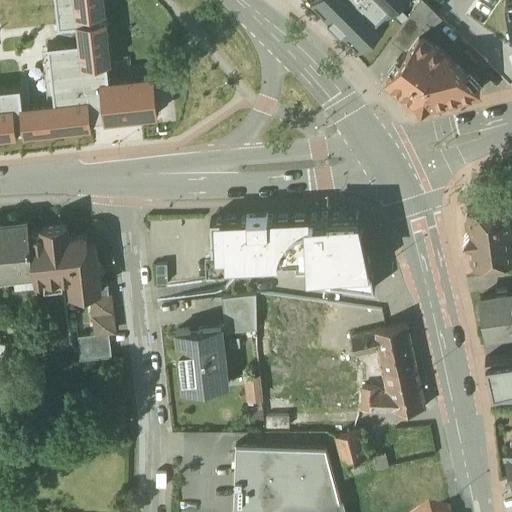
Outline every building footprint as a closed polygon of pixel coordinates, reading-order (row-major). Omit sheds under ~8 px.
[(46,0),(57,102),(20,105),(23,132),(155,118),(151,76),(113,80),(104,0),(46,0)] [(395,20),(374,0),(316,0),(322,5),(324,2),(358,35),(355,38),(362,45),(365,43),(369,46),(395,20)] [(504,0),(473,0),(495,15),(504,0)] [(411,14),(391,41),(407,52),(420,35),(423,37),(430,27),(411,14)] [(423,37),(420,35),(407,52),(388,79),(423,105),(481,91),(481,90),(450,57),(423,37)] [(509,203),(468,209),(469,213),(466,216),(467,224),(471,227),(471,231),(465,240),(473,247),(476,265),(511,260),(511,225),(509,203)] [(312,254),(367,248),(359,212),(329,214),(324,215),(324,214),(310,215),(312,254)] [(273,217),(278,263),(308,261),(308,280),(313,280),(310,215),(274,216),(273,217)] [(278,263),(273,217),(269,217),(268,216),(248,217),(248,218),(243,219),(242,264),(278,263)] [(242,264),(243,219),(243,218),(211,220),(214,266),(242,264)] [(29,222),(0,225),(0,275),(35,272),(31,234),(29,222)] [(68,225),(43,228),(44,232),(31,234),(35,272),(37,281),(46,280),(49,276),(58,275),(63,278),(71,277),(72,292),(75,292),(74,288),(90,286),(101,285),(100,284),(99,272),(104,265),(98,260),(96,244),(87,245),(86,235),(69,237),(68,225)] [(367,248),(312,254),(313,280),(376,289),(367,248)] [(101,285),(90,286),(91,298),(110,296),(110,295),(108,283),(100,284),(101,285)] [(510,291),(495,294),(495,296),(481,298),(486,335),(511,331),(511,293),(510,293),(510,291)] [(110,296),(91,298),(96,335),(110,333),(110,334),(117,333),(112,294),(110,295),(110,296)] [(256,294),(223,297),(225,326),(258,323),(256,294)] [(407,324),(376,331),(377,336),(380,350),(384,370),(416,363),(407,324)] [(222,325),(177,330),(184,390),(228,385),(222,325)] [(96,335),(78,337),(81,361),(112,358),(110,334),(110,333),(96,335)] [(377,336),(367,338),(366,333),(353,336),(358,354),(380,350),(377,336)] [(272,348),(260,349),(260,361),(273,360),(272,348)] [(511,354),(485,358),(494,396),(511,394),(511,354)] [(416,363),(384,370),(389,388),(394,410),(426,407),(416,363)] [(247,399),(263,398),(261,374),(245,375),(247,399)] [(389,388),(367,387),(367,394),(372,394),(371,409),(394,410),(389,388)] [(266,400),(267,427),(291,426),(289,399),(266,400)] [(361,430),(336,437),(343,465),(369,458),(361,430)] [(343,511),(326,447),(237,444),(234,511),(343,511)]
